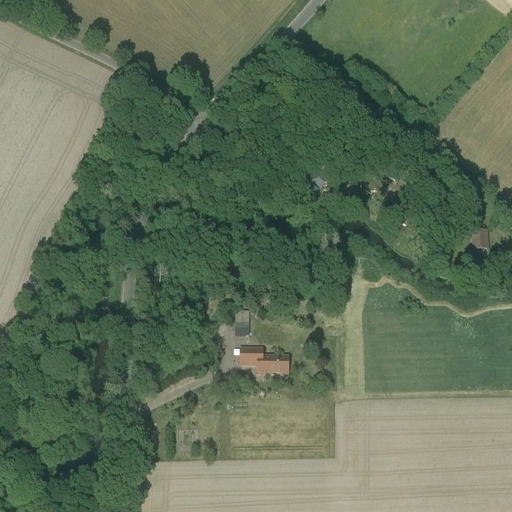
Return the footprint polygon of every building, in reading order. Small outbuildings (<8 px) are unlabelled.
[(447,25),(462,6),(453,0),(449,0),(436,17),(447,25)] [(331,125),(340,135),(350,125),(340,116),(331,125)] [(393,167),(387,177),(398,184),(405,173),(393,167)] [(310,182),(321,190),(329,179),(317,172),(310,182)] [(443,193),(442,194),(430,203),(440,216),(453,206),(445,196),(443,193)] [(485,233),(473,234),(474,250),(486,249),(485,233)] [(235,337),(249,337),(249,313),(236,313),(235,337)] [(240,367),(262,367),(262,375),(288,375),(288,358),(262,358),(263,350),(240,350),(240,367)]
